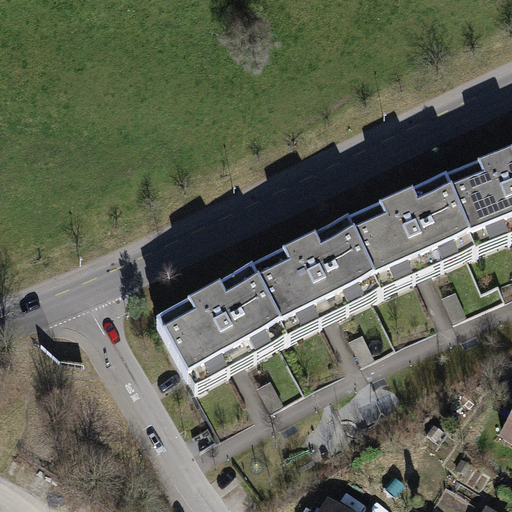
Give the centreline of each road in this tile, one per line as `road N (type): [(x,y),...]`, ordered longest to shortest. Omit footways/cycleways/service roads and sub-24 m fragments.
road 1 (tertiary): [(511,91),(83,295)]
road 2 (residential): [(211,511),(83,295)]
